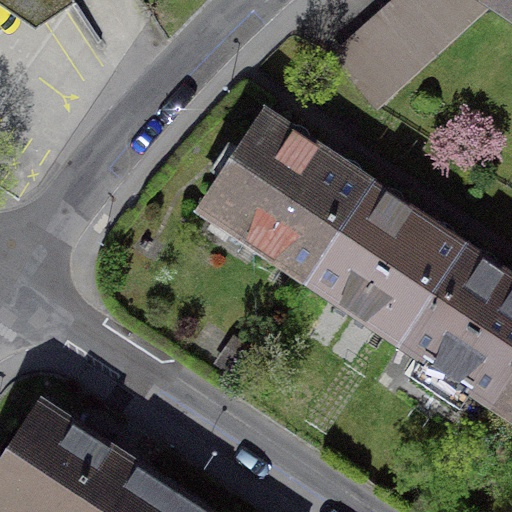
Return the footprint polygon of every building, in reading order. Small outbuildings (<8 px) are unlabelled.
[(0,0),(0,3),(37,29),(78,3),(75,0),(0,0)] [(511,0),(403,0),(337,60),(375,105),(492,1),(511,14),(511,0)] [(317,154),(264,118),(204,208),(309,279),(370,189),(317,154)] [(416,220),(370,189),(309,279),(402,341),(463,251),(416,220)] [(511,284),(509,283),(463,251),(402,341),(425,356),(409,379),(458,412),(473,389),(495,403),(511,378),(511,284)] [(511,378),(495,403),(511,414),(511,378)] [(197,511),(128,466),(40,408),(0,468),(0,511),(197,511)]
